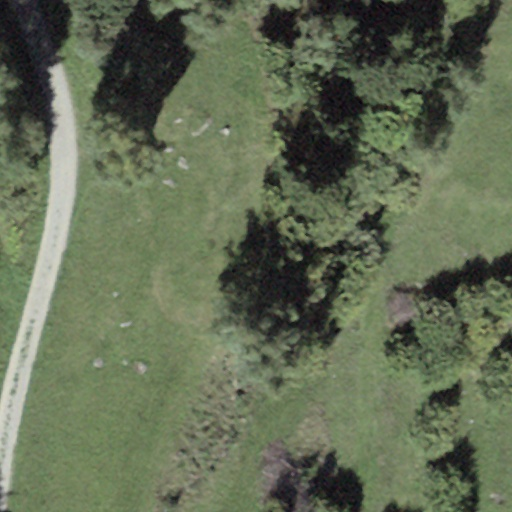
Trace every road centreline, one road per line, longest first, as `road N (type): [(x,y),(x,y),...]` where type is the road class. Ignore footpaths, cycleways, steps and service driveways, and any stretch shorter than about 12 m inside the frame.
road 1 (track): [(0,464),(59,237),(65,123)]
road 2 (track): [(31,0),(65,123)]
